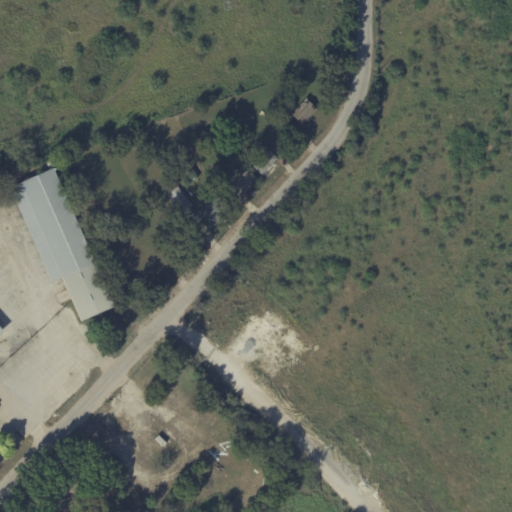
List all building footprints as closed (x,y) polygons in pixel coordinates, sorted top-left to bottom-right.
[(301,124),(290,113),(305,97),(317,108),(301,124)] [(273,154),(277,158),(274,161),(275,162),(272,166),(271,165),(261,175),(251,165),(267,148),(273,154)] [(244,192),(240,196),(224,181),(235,170),(236,171),(242,164),(257,179),(244,192)] [(81,318),(63,277),(52,281),(10,186),(53,166),(115,306),(82,320),(81,318)] [(192,180),(187,172),(193,168),(198,177),(192,180)] [(189,206),(180,213),(166,193),(177,185),(191,204),(189,206)] [(221,216),(210,228),(196,214),(215,193),(229,207),(221,216)] [(57,511),(53,511),(38,495),(74,463),(91,482),(57,511)]
